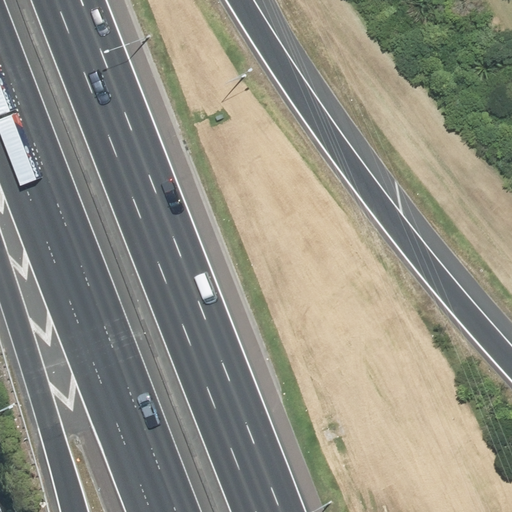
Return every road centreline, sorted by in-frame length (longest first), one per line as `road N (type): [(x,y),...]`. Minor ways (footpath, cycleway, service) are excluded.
road 1 (motorway): [(63,0),(256,511)]
road 2 (motorway): [(176,511),(0,52)]
road 3 (motorway): [(242,0),(328,132),(453,297),(511,359)]
road 4 (motorway): [(72,511),(0,271)]
